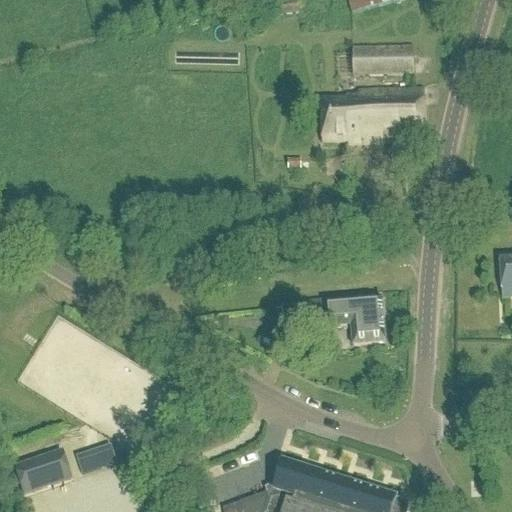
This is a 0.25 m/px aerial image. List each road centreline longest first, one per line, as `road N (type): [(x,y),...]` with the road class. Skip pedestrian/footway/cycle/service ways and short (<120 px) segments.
road 1 (tertiary): [(417,432),(379,438),(303,411),(0,239)]
road 2 (tertiary): [(417,432),(448,143),(488,0)]
